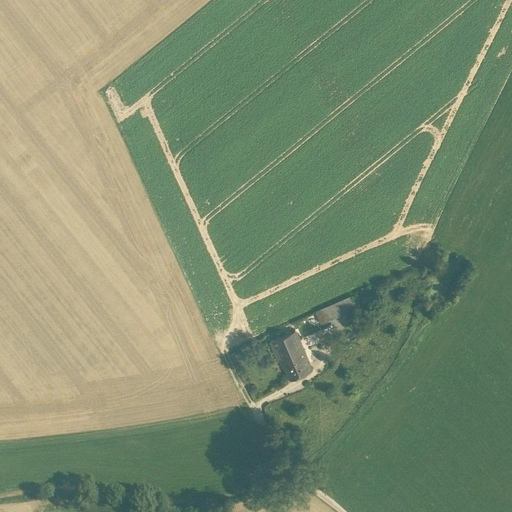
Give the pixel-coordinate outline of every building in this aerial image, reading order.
[(352,295),(322,308),(327,319),(357,306),(352,295)] [(322,308),(316,310),(321,322),(327,319),(322,308)] [(295,329),(270,340),(279,360),(281,359),(281,358),(304,349),(295,329)] [(318,342),(305,348),(308,355),(321,349),(318,342)] [(304,349),(281,358),(281,359),(290,378),(312,369),(304,349)]
